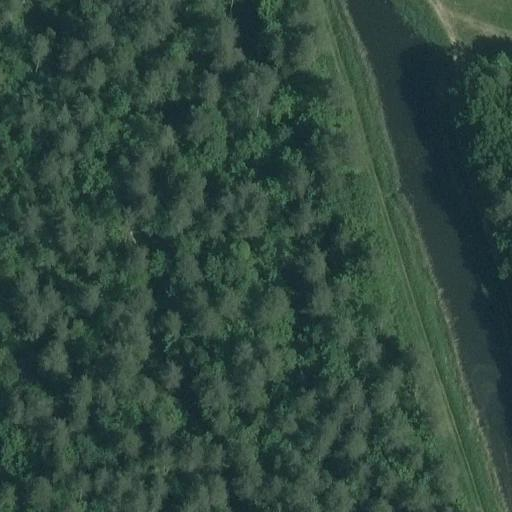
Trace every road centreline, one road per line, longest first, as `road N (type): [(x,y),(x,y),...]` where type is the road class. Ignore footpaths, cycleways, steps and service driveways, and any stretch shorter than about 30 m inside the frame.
road 1 (track): [(319,0),(474,511)]
road 2 (track): [(511,309),(456,143),(456,60),(430,0)]
